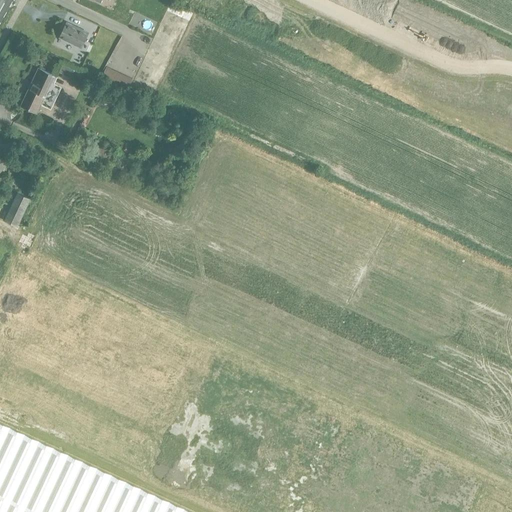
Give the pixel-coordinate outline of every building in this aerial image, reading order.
[(88,32),(67,22),(60,37),(81,47),(88,32)] [(98,31),(100,25),(92,23),(91,29),(98,31)] [(62,63),(59,72),(70,77),(74,68),(62,63)] [(39,67),(32,82),(31,82),(32,83),(30,88),(29,87),(21,104),(37,112),(41,104),(51,108),(61,86),(56,84),(59,77),(55,75),(39,67)] [(18,192),(8,211),(5,218),(17,224),(30,198),(18,192)] [(221,511),(467,511),(485,470),(194,350),(174,398),(195,407),(206,379),(225,387),(180,495),(221,511)] [(192,511),(0,422),(0,511),(192,511)]
